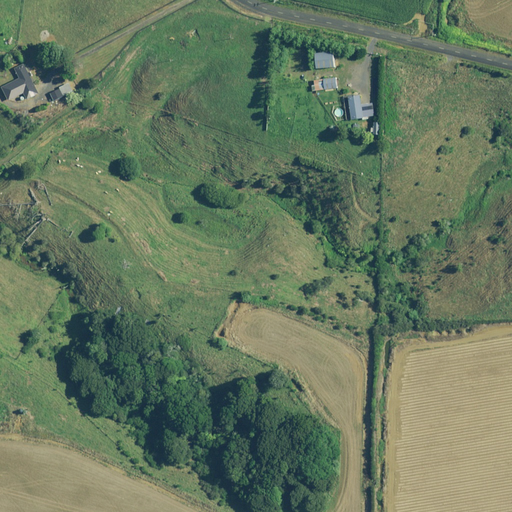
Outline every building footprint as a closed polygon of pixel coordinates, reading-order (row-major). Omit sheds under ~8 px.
[(336,67),(335,55),(316,56),(317,68),(336,67)] [(20,95),(20,96),(25,94),(28,99),(40,93),(25,65),(16,69),(21,78),(4,87),(11,100),(20,95)] [(338,88),(336,77),(315,80),(316,90),(338,88)] [(65,96),(61,89),(52,94),(56,101),(65,96)] [(344,98),(348,120),(363,118),(363,120),(369,119),(369,116),(375,115),(373,104),(362,106),(360,95),(344,98)]
